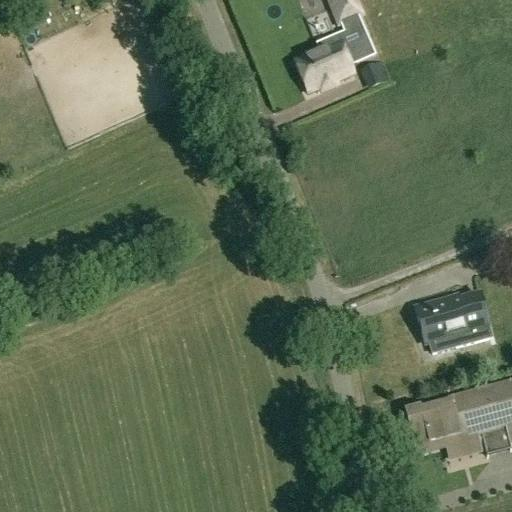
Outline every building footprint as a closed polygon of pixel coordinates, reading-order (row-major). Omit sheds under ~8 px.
[(352,0),(327,0),(332,11),(354,2),(352,0)] [(319,55),(293,66),(307,97),(317,93),(338,84),(353,77),(350,69),(373,59),(356,20),(340,27),(344,37),(316,49),(319,55)] [(445,303),(414,312),(424,345),(427,344),(431,358),(488,342),(486,334),(487,334),(478,299),(447,308),(445,303)] [(511,387),(405,416),(411,437),(416,455),(444,448),(445,454),(447,454),(462,450),(464,454),(480,450),(478,443),(482,442),(505,436),(509,449),(511,448),(511,387)] [(511,456),(509,449),(494,456),(500,467),(511,460),(511,456)]
